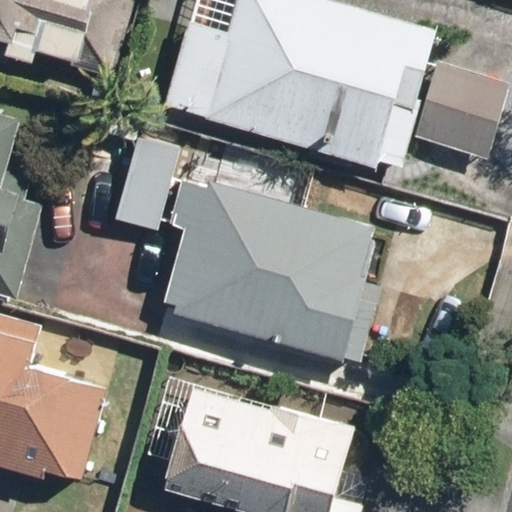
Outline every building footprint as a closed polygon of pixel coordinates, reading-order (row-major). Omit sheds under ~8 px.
[(135,0),(0,0),(0,65),(111,94),(135,0)] [(452,35),(327,0),(209,0),(178,110),(412,176),(422,143),(445,63),(452,35)] [(511,103),(511,83),(445,63),(422,143),(493,165),(511,103)] [(28,125),(0,116),(0,280),(27,289),(63,173),(17,159),(28,125)] [(166,228),(185,148),(141,137),(121,217),(166,228)] [(401,225),(199,173),(163,310),(365,362),(401,225)] [(123,345),(0,312),(0,459),(86,483),(123,345)] [(368,511),(389,436),(193,383),(167,480),(266,507),(264,511),(368,511)]
